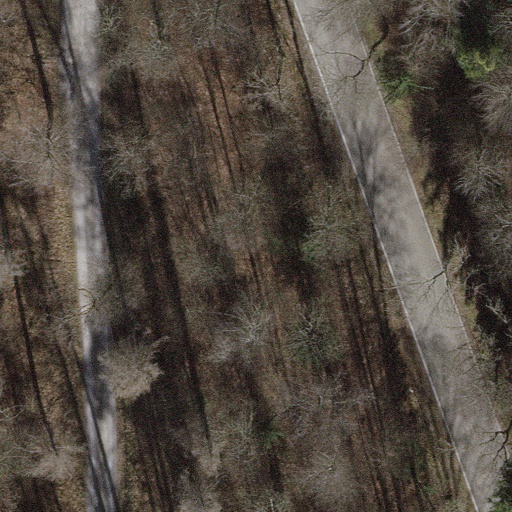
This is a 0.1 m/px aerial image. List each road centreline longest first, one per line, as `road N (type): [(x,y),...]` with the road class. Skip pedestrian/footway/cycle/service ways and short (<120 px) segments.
road 1 (unclassified): [(319,0),(504,511)]
road 2 (track): [(99,511),(85,0)]
